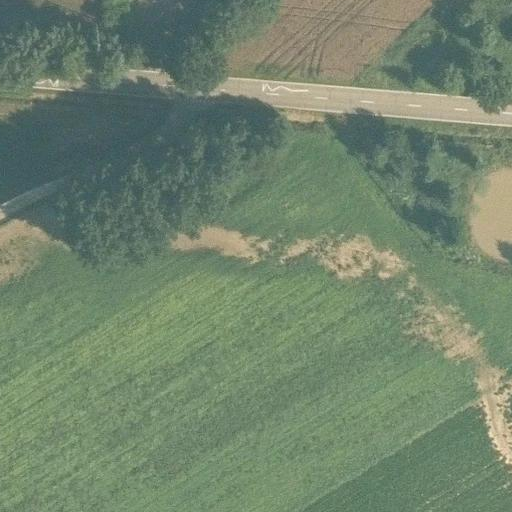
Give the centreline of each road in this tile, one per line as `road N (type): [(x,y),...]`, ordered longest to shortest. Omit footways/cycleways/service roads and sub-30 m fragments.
road 1 (tertiary): [(511,114),(192,88)]
road 2 (unclassified): [(192,88),(187,111),(140,150),(0,213)]
road 3 (tertiary): [(192,88),(0,73)]
